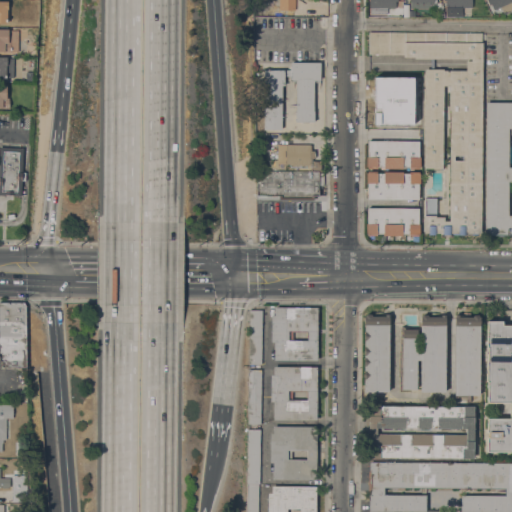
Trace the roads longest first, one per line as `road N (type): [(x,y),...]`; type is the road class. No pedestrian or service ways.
road 1 (residential): [(347,0),(345,263)]
road 2 (motorway): [(226,258),(208,0)]
road 3 (motorway): [(75,0),(46,256)]
road 4 (motorway): [(49,285),(72,511)]
road 5 (motorway): [(160,222),(161,0)]
road 6 (motorway): [(122,0),(121,222)]
road 7 (motorway): [(120,322),(118,511)]
road 8 (motorway): [(157,511),(159,323)]
road 9 (residential): [(345,333),(344,511)]
road 10 (primary): [(344,285),(511,285)]
road 11 (motorway): [(210,440),(226,287)]
